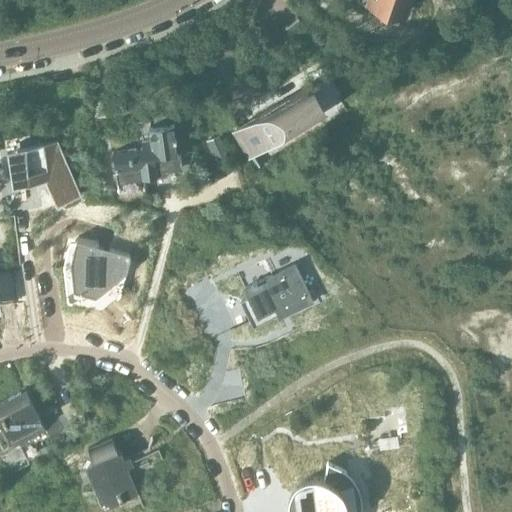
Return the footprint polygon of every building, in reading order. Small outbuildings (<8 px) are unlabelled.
[(364,0),(364,2),(406,18),(412,0),(364,0)] [(296,17),(285,24),(312,63),(327,53),(308,25),(303,28),(297,18),(296,17)] [(308,88),(236,129),(252,155),(322,114),(308,88)] [(157,178),(156,171),(179,168),(173,125),(147,128),(149,141),(140,142),(141,148),(112,152),(116,183),(157,178)] [(216,164),(229,158),(218,135),(205,141),(216,164)] [(7,160),(12,192),(32,189),(33,184),(50,181),(61,205),(80,196),(56,142),(49,143),(50,152),(24,156),(24,157),(7,160)] [(101,180),(95,183),(98,192),(105,190),(101,180)] [(64,251),(63,252),(64,253),(71,286),(71,287),(72,288),(72,289),(73,289),(74,289),(78,288),(81,293),(82,294),(83,294),(84,294),(85,294),(103,291),(104,290),(105,289),(108,282),(122,279),(123,278),(124,278),(125,277),(125,276),(125,275),(118,242),(118,241),(117,240),(116,240),(115,239),(114,239),(66,250),(65,250),(64,251)] [(239,302),(247,319),(252,329),(313,300),(296,264),(244,289),(249,298),(239,302)] [(22,395),(0,406),(0,447),(2,452),(11,447),(46,428),(50,436),(64,429),(57,416),(52,406),(38,414),(33,416),(29,409),(22,395)] [(64,412),(57,416),(64,429),(70,426),(64,412)] [(85,466),(102,507),(137,492),(120,451),(116,453),(115,451),(116,450),(111,438),(88,448),(93,460),(94,460),(95,462),(85,466)] [(48,444),(40,449),(44,456),(53,452),(48,444)] [(68,454),(58,460),(64,471),(74,465),(68,454)] [(287,501),(287,504),(287,507),(287,510),(287,511),(350,511),(345,471),(343,469),(340,467),(336,465),(333,464),(330,462),(327,462),(323,477),(320,476),(317,476),(314,476),(311,476),(308,477),(305,478),(302,479),(300,481),(297,483),(295,485),(293,487),(291,490),(290,492),(288,495),(288,498),(287,501)]
